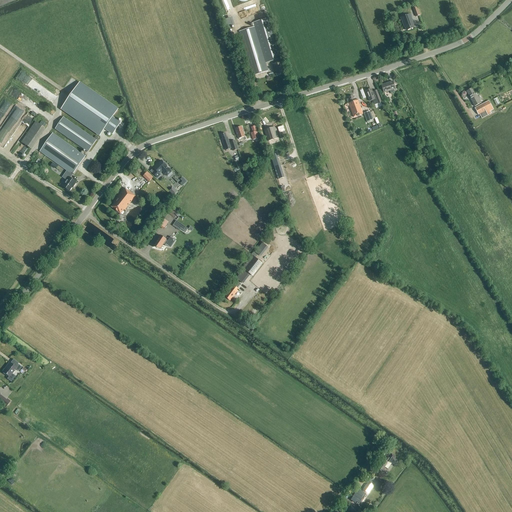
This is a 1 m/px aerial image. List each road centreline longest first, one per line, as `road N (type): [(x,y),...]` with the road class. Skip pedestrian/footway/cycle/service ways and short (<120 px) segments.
road 1 (unclassified): [(254,108),(133,152),(0,324)]
road 2 (unclassified): [(254,108),(452,46),(509,0)]
road 3 (track): [(85,213),(220,310),(240,304)]
